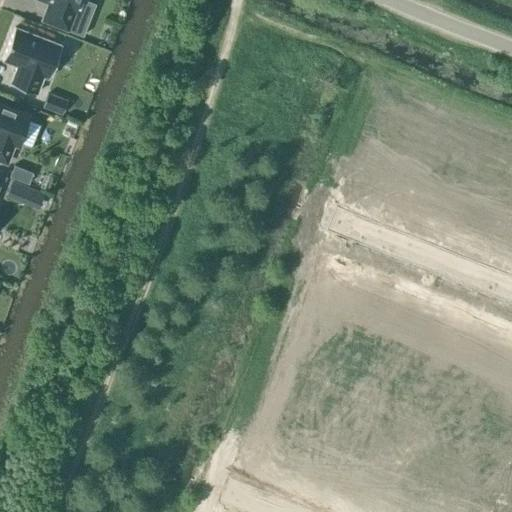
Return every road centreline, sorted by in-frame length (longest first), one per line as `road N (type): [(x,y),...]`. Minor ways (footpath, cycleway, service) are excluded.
road 1 (track): [(47,511),(225,57),(233,0)]
road 2 (residential): [(329,218),(511,291)]
road 3 (unclassified): [(511,49),(386,0)]
